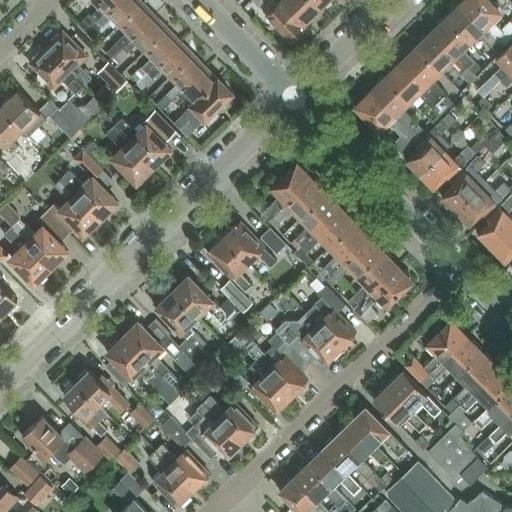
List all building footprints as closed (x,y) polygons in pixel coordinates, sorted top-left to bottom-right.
[(85,31),(86,31),(117,0),(94,0),(101,6),(91,15),(89,13),(78,24),(85,31)] [(117,0),(86,31),(92,37),(111,18),(118,26),(143,1),(141,0),(117,0)] [(252,0),(258,5),(263,0),(266,0),(273,6),(266,13),(265,15),(273,23),(274,22),(282,29),(280,30),(289,39),(299,29),(298,28),(305,21),(284,0),(252,0)] [(284,0),(305,21),(308,17),(310,19),(322,7),(314,0),(284,0)] [(457,3),(446,14),(470,40),(479,31),(497,50),(503,44),(460,0),(460,1),(461,2),(459,5),(457,3)] [(460,0),(503,44),(511,35),(511,22),(510,21),(502,29),(492,19),(501,11),(500,10),(500,8),(495,2),(493,3),(490,0),(463,0),(463,1),(461,0),(460,0)] [(105,52),(111,58),(113,57),(123,47),(154,15),(150,12),(152,10),(143,1),(118,26),(125,34),(117,42),(116,41),(105,52)] [(468,67),(468,68),(473,73),(474,73),(480,66),(463,48),(470,40),(446,14),(434,26),(436,27),(433,30),(432,28),(431,29),(468,67)] [(143,52),(168,27),(159,18),(157,19),(154,15),(123,47),(128,52),(136,45),(143,52)] [(177,36),(168,27),(143,52),(150,59),(142,67),(148,73),(179,42),(176,38),(177,36)] [(70,39),(68,37),(69,36),(63,29),(50,41),(51,43),(47,47),(85,86),(87,84),(97,95),(103,89),(80,65),(88,57),(82,51),(75,44),(70,39)] [(473,73),(468,68),(468,67),(431,29),(430,30),(432,31),(429,34),(427,32),(416,44),(441,69),(447,62),(449,61),(469,82),(476,75),(474,73),(473,73)] [(511,40),(495,57),(503,64),(494,73),(500,79),(511,67),(511,40)] [(169,78),(194,53),(184,44),(183,45),(179,42),(148,73),(154,78),(162,70),(169,78)] [(447,94),(433,78),(441,69),(416,44),(404,55),(406,56),(402,60),(447,108),(453,102),(446,95),(447,94)] [(37,67),(44,75),(57,88),(64,81),(77,94),(85,86),(47,47),(43,51),(42,49),(29,62),(36,69),(37,67)] [(128,52),(123,47),(113,57),(118,62),(128,52)] [(202,62),(194,53),(169,78),(176,85),(168,93),(174,98),(205,68),(201,64),(202,62)] [(440,114),(447,108),(402,60),(398,64),(396,63),(385,74),(410,100),(418,92),(433,108),(434,107),(440,114)] [(128,81),(121,74),(109,62),(98,73),(117,92),(128,81)] [(142,67),(131,78),(137,84),(148,73),(142,67)] [(506,85),(511,79),(511,67),(500,79),(501,80),(506,85)] [(189,109),(219,79),(210,70),(208,71),(205,68),(174,98),(180,104),(188,96),(193,101),(189,105),(190,106),(188,108),(189,109)] [(148,73),(137,84),(142,90),(154,78),(148,73)] [(500,79),(494,73),(485,81),(492,89),(501,80),(500,79)] [(376,86),(372,90),(410,130),(417,137),(424,130),(417,123),(402,107),(410,100),(385,74),(374,84),(376,86)] [(188,136),(197,127),(232,92),(219,79),(189,109),(188,108),(174,122),(181,129),(188,136)] [(1,106),(24,130),(30,135),(47,118),(19,89),(1,106)] [(393,143),(402,152),(417,137),(410,130),(372,90),(367,94),(366,92),(355,103),(356,105),(372,121),(370,122),(378,131),(380,129),(389,121),(402,135),(393,143)] [(168,93),(156,104),(162,110),(174,98),(168,93)] [(70,99),(60,109),(80,130),(105,105),(96,96),(87,106),(77,106),(70,99)] [(485,96),(479,101),(487,110),(493,104),(485,96)] [(1,106),(0,107),(0,139),(12,153),(19,146),(14,140),(24,130),(1,106)] [(80,130),(60,109),(58,107),(50,116),(72,138),(80,130)] [(511,107),(499,121),(505,127),(510,122),(511,120),(511,107)] [(122,117),(114,124),(156,166),(156,165),(155,164),(158,160),(160,162),(172,150),(171,148),(164,141),(175,130),(155,110),(143,122),(146,124),(137,133),(122,117)] [(451,144),(447,140),(441,134),(449,125),(455,118),(449,111),(446,114),(442,119),(441,119),(415,144),(418,147),(407,158),(409,159),(410,163),(420,173),(445,148),(446,149),(451,144)] [(113,157),(137,181),(138,180),(139,182),(152,170),(150,168),(153,165),(155,167),(156,166),(114,124),(107,132),(122,147),(113,157)] [(490,139),(479,150),(482,153),(488,148),(492,153),(508,138),(500,130),(490,139)] [(478,149),(479,150),(490,139),(484,133),(470,147),(474,152),(478,149)] [(94,143),(85,151),(100,166),(108,157),(94,143)] [(447,150),(446,149),(445,148),(420,173),(430,183),(434,184),(435,186),(445,175),(450,179),(462,167),(461,166),(475,152),(474,152),(470,147),(467,145),(455,157),(447,150)] [(100,166),(85,151),(83,149),(73,159),(90,175),(100,166)] [(23,181),(33,171),(15,153),(5,163),(23,181)] [(446,199),(447,201),(456,210),(486,180),(476,170),(484,162),(477,155),(464,168),(462,167),(450,179),(454,183),(450,187),(443,194),(445,196),(446,199)] [(0,174),(1,176),(9,168),(0,158),(0,174)] [(270,201),(261,210),(261,211),(269,219),(273,215),(312,177),(308,173),(309,172),(299,161),(298,163),(297,162),(272,187),(279,194),(270,202),(270,201)] [(117,200),(110,193),(92,175),(83,183),(67,167),(59,175),(62,177),(102,218),(103,217),(102,216),(105,212),(107,214),(119,203),(117,201),(117,200)] [(112,178),(103,169),(95,177),(103,186),(112,178)] [(55,202),(46,211),(67,232),(76,223),(85,233),(85,232),(87,234),(98,223),(97,221),(100,217),(102,219),(102,218),(62,177),(54,185),(68,199),(60,207),(55,202)] [(312,177),(273,215),(280,222),(293,209),(301,216),(328,190),(317,180),(316,181),(312,177)] [(471,223),(478,216),(483,211),(486,212),(510,188),(503,181),(495,189),(486,180),(456,210),(466,220),(469,221),(471,223)] [(294,238),(290,241),(297,248),(301,245),(340,206),(337,202),(338,201),(328,190),(301,216),(309,224),(295,238),(294,238)] [(482,236),(492,246),(511,226),(511,215),(508,211),(511,206),(511,192),(489,215),(490,219),(486,224),(479,231),(481,233),(482,236)] [(264,195),(254,204),(261,210),(270,201),(264,195)] [(340,206),(301,245),(308,251),(321,238),(329,246),(356,220),(346,209),(344,210),(340,206)] [(46,211),(37,220),(41,225),(34,232),(20,218),(12,226),(53,267),(52,265),(55,262),(57,263),(69,252),(67,250),(68,250),(58,240),(67,232),(46,211)] [(273,215),(269,219),(269,220),(276,226),(279,223),(280,222),(273,215)] [(337,254),(323,267),(329,274),(369,236),(365,232),(366,230),(356,220),(329,246),(337,254)] [(265,246),(247,228),(240,221),(235,225),(234,224),(223,234),(250,263),(259,254),(271,266),(277,260),(264,247),(265,246)] [(9,256),(28,275),(35,282),(37,284),(49,272),(47,270),(50,267),(52,268),(53,267),(12,226),(4,234),(18,248),(9,256)] [(287,243),(270,226),(260,236),(277,253),(287,243)] [(511,226),(492,246),(502,257),(505,258),(507,260),(511,254),(511,226)] [(250,263),(223,234),(211,246),(213,247),(208,251),(246,290),(252,284),(241,272),(250,263)] [(329,274),(326,278),(332,284),(350,267),(358,275),(385,249),(374,238),(373,239),(369,236),(329,274)] [(0,263),(9,255),(0,245),(0,263)] [(295,251),(294,251),(308,266),(314,260),(306,252),(308,251),(301,245),(297,248),(295,251)] [(365,283),(351,296),(358,303),(397,265),(393,261),(395,259),(385,249),(358,275),(365,283)] [(358,303),(354,307),(362,314),(369,322),(378,313),(370,304),(378,296),(387,304),(412,280),(412,279),(413,278),(403,267),(401,269),(397,265),(358,303)] [(178,279),(170,287),(198,316),(207,307),(213,313),(213,312),(225,324),(240,309),(228,297),(219,306),(189,275),(182,281),(178,279)] [(230,279),(221,288),(244,312),(254,302),(230,279)] [(0,280),(0,314),(1,316),(9,308),(11,309),(16,304),(15,301),(18,299),(0,280)] [(306,312),(342,348),(353,337),(352,336),(355,332),(357,334),(357,333),(337,312),(346,304),(326,283),(317,293),(320,297),(314,303),(315,304),(306,312)] [(164,299),(157,306),(183,331),(181,333),(192,344),(198,344),(203,340),(189,325),(198,316),(170,287),(162,295),(164,299)] [(351,296),(347,299),(354,307),(358,303),(351,296)] [(269,301),(260,310),(269,320),(279,311),(269,301)] [(277,331),(309,364),(318,355),(324,362),(329,358),(330,359),(342,348),(306,312),(298,319),(284,319),(275,328),(277,331)] [(146,327),(139,320),(138,318),(126,330),(127,332),(123,336),(153,366),(162,376),(163,375),(174,387),(181,380),(155,354),(172,337),(154,319),(146,327)] [(414,357),(406,365),(412,372),(421,381),(447,355),(467,336),(463,332),(464,330),(454,319),(452,321),(451,320),(428,342),(428,343),(426,346),(435,355),(423,367),(414,357)] [(309,364),(277,331),(269,340),(273,344),(264,352),(256,344),(249,350),(257,358),(291,394),(295,390),(297,392),(309,380),(301,372),(309,364)] [(141,368),(146,373),(153,366),(123,336),(119,340),(118,338),(105,350),(107,352),(108,351),(114,358),(105,366),(124,385),(141,368)] [(467,336),(447,355),(421,381),(427,387),(447,367),(448,366),(457,375),(484,350),(472,338),(471,340),(467,336)] [(226,345),(219,352),(225,358),(232,351),(226,345)] [(211,360),(212,358),(201,347),(195,346),(188,353),(191,357),(202,368),(211,360)] [(493,363),(495,361),(484,350),(457,375),(466,384),(454,395),(461,402),(497,367),(493,363)] [(219,352),(212,358),(211,360),(214,364),(240,391),(249,383),(233,367),(225,358),(219,352)] [(191,357),(182,366),(193,377),(202,368),(191,357)] [(253,386),(277,411),(289,399),(288,398),(291,394),(257,358),(250,365),(261,377),(253,386)] [(497,367),(461,402),(466,408),(478,396),(487,406),(488,406),(511,383),(511,378),(502,369),(501,370),(497,367)] [(413,408),(421,401),(435,415),(442,409),(428,394),(403,368),(402,368),(403,370),(400,373),(399,371),(388,382),(413,408)] [(107,396),(115,404),(122,411),(130,403),(102,374),(98,378),(89,369),(87,371),(85,369),(79,376),(80,378),(77,381),(99,404),(107,396)] [(162,376),(153,385),(170,403),(180,393),(174,387),(163,375),(162,376)] [(210,391),(198,378),(190,385),(202,398),(210,391)] [(91,428),(92,426),(101,435),(107,429),(99,421),(107,413),(99,404),(77,381),(73,385),(71,383),(65,389),(66,391),(64,393),(73,402),(69,406),(91,428)] [(384,385),(372,397),(398,423),(406,415),(421,430),(427,423),(413,408),(388,382),(387,383),(389,384),(386,387),(384,385)] [(501,423),(511,412),(511,383),(488,406),(487,406),(475,419),(482,426),(493,415),(500,422),(501,423)] [(210,394),(204,401),(244,443),(249,437),(249,438),(258,429),(256,427),(258,425),(235,402),(226,410),(210,394)] [(453,396),(444,405),(450,411),(448,414),(448,415),(461,402),(454,395),(453,396)] [(164,409),(172,417),(182,407),(174,399),(164,409)] [(244,443),(204,401),(196,408),(202,414),(193,422),(194,423),(186,431),(202,447),(210,440),(226,456),(228,454),(230,456),(239,448),(238,448),(244,443)] [(155,417),(140,402),(129,413),(145,428),(155,417)] [(466,408),(461,402),(448,415),(455,421),(467,409),(466,408)] [(361,408),(351,418),(376,443),(382,437),(398,454),(406,447),(365,405),(364,405),(365,407),(362,410),(361,408)] [(511,412),(501,423),(500,422),(473,448),(481,456),(508,429),(511,433),(511,412)] [(85,474),(105,455),(95,445),(96,445),(88,438),(87,439),(70,422),(59,433),(42,416),(43,415),(42,415),(23,433),(46,456),(51,451),(65,465),(70,459),(85,474)] [(192,438),(170,416),(161,425),(183,447),(192,438)] [(376,443),(351,418),(352,420),(349,422),(348,421),(337,432),(361,457),(369,450),(383,464),(390,458),(376,443)] [(458,481),(463,476),(460,473),(478,456),(458,435),(463,429),(458,423),(428,451),(458,481)] [(336,432),(338,434),(335,436),(333,435),(323,445),(347,471),(354,464),(380,491),(387,484),(375,472),(361,457),(337,432),(336,432)] [(421,433),(414,440),(424,450),(431,443),(421,433)] [(115,456),(122,450),(107,434),(96,445),(111,460),(115,456)] [(162,442),(156,449),(195,490),(200,485),(209,477),(207,475),(209,473),(186,449),(177,457),(162,442)] [(347,471),(323,445),(322,446),(323,448),(320,450),(319,449),(307,460),(309,462),(308,462),(308,463),(310,462),(333,485),(340,478),(354,492),(361,486),(347,471)] [(122,450),(115,456),(130,472),(140,462),(125,447),(122,450)] [(195,490),(156,449),(148,456),(163,471),(154,480),(177,504),(179,502),(181,504),(190,495),(195,490)] [(21,456),(12,466),(10,468),(17,474),(28,485),(39,473),(28,462),(21,456)] [(470,482),(487,466),(478,456),(462,472),(461,473),(470,482)] [(511,511),(511,504),(505,504),(483,490),(467,502),(461,497),(457,500),(417,460),(387,489),(388,496),(403,511),(511,511)] [(304,463),(293,474),(318,499),(326,492),(340,506),(345,511),(351,511),(355,508),(332,485),(333,485),(310,462),(308,463),(308,462),(306,464),(304,463)] [(128,471),(120,479),(109,489),(125,505),(117,511),(148,511),(134,497),(144,487),(128,471)] [(293,474),(294,476),(291,478),(290,477),(278,488),(301,511),(304,511),(311,506),(317,511),(330,511),(318,499),(293,474)] [(23,494),(35,504),(36,506),(41,501),(53,487),(40,475),(23,494)] [(70,477),(62,485),(71,494),(79,486),(70,477)] [(5,483),(0,488),(0,511),(5,511),(20,496),(5,483)] [(361,486),(354,492),(360,499),(367,492),(361,486)] [(384,511),(392,505),(385,499),(372,511),(384,511)] [(27,511),(38,511),(37,511),(44,504),(41,501),(36,506),(35,504),(27,511)]
